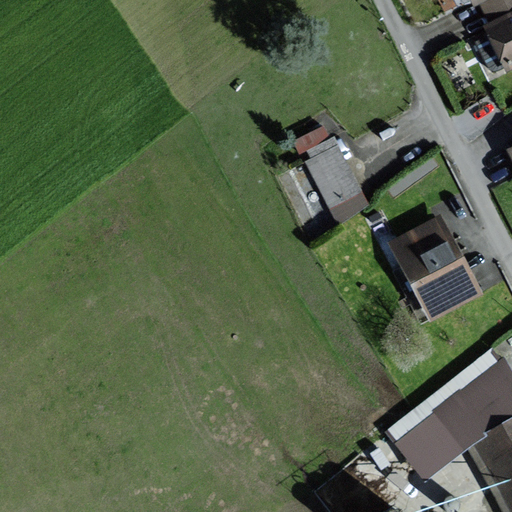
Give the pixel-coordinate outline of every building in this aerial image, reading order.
[(511,13),(511,0),(484,0),(495,22),(511,13)] [(511,66),(511,13),(495,22),(489,25),(509,68),(511,66)] [(338,219),(369,203),(335,138),(310,151),(315,159),(309,162),(338,219)] [(481,292),(443,218),(396,242),(435,316),(481,292)] [(511,370),(506,360),(501,364),(493,350),(392,430),(429,476),(477,441),(511,506),(511,370)]
